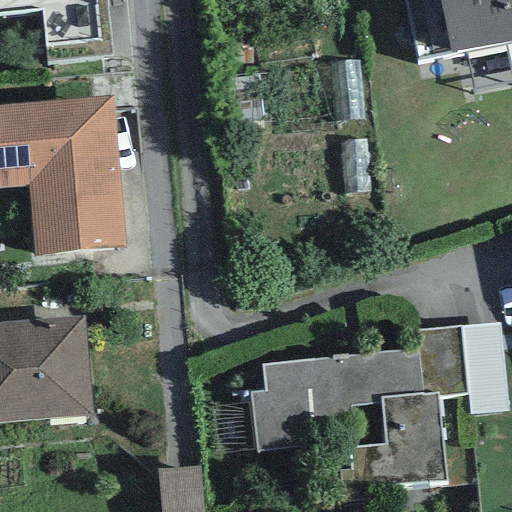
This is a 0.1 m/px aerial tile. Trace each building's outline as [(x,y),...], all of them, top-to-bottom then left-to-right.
[(96,0),(0,0),(0,6),(38,3),(42,51),(101,45),(96,0)] [(511,0),(437,0),(451,66),(511,53),(511,0)] [(112,104),(0,112),(0,195),(26,194),(32,265),(125,258),(112,104)] [(85,323),(0,329),(0,431),(94,424),(85,323)] [(499,326),(460,331),(467,399),(469,420),(508,416),(499,326)] [(262,396),(249,397),(255,458),(325,451),(324,439),(335,438),(334,427),(350,426),(348,410),(382,407),(387,450),(348,454),(350,474),(339,475),(342,508),(370,505),(369,495),(446,487),(437,401),(467,399),(460,331),(415,335),(417,353),(260,368),(262,396)] [(203,511),(201,472),(158,475),(160,511),(203,511)]
